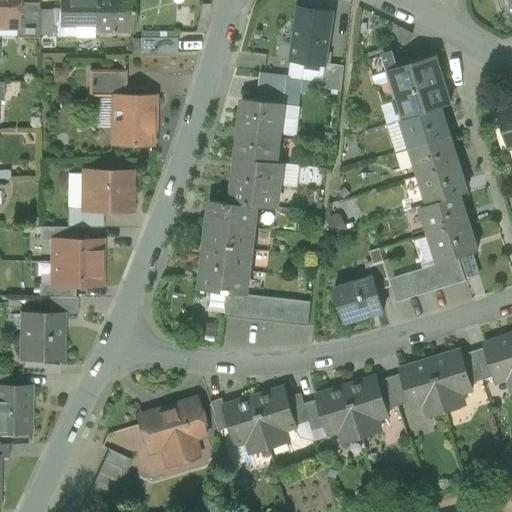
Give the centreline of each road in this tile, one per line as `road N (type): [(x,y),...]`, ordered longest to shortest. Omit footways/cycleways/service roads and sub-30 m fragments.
road 1 (residential): [(511,303),(340,357),(261,366),(115,347)]
road 2 (residential): [(115,347),(227,0)]
road 3 (residential): [(438,16),(511,247)]
road 4 (residential): [(37,511),(115,347)]
